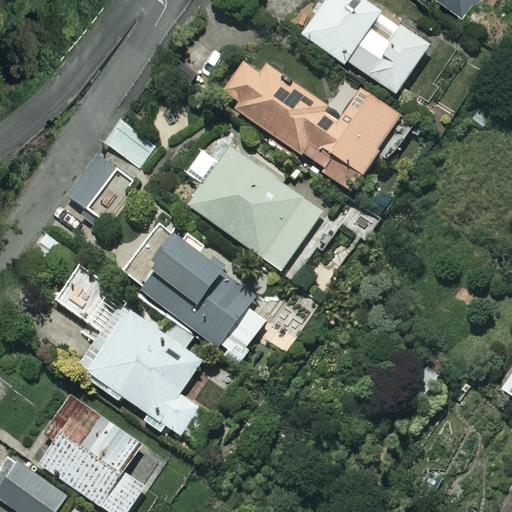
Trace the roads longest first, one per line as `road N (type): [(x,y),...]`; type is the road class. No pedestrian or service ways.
road 1 (residential): [(0,261),(156,23),(162,0)]
road 2 (residential): [(133,0),(58,92),(0,140)]
